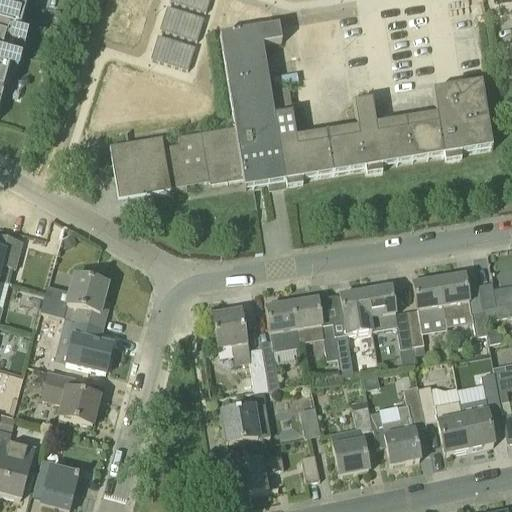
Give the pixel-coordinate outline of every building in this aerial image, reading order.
[(0,0),(0,105),(11,66),(0,63),(0,61),(5,44),(15,47),(28,0),(0,0)] [(205,16),(210,0),(169,0),(168,5),(205,16)] [(196,45),(203,22),(166,11),(159,34),(196,45)] [(242,184),(243,192),(243,194),(257,191),(282,187),(283,192),(299,190),(298,184),(362,174),(363,179),(379,177),(378,171),(443,160),(444,166),(460,164),(459,158),(491,153),(481,87),(431,95),(435,120),(375,130),(371,105),(352,108),(357,133),(295,143),(291,118),(292,118),(288,92),(268,95),(261,50),(280,47),(278,30),(218,40),(229,103),(237,101),(242,130),(177,141),(178,149),(162,152),(161,144),(128,149),(126,136),(124,137),(126,150),(96,155),(99,174),(112,172),(117,205),(150,199),(152,212),(154,212),(152,199),(170,196),(169,192),(208,186),(209,189),(242,184)] [(187,75),(194,51),(157,40),(150,63),(187,75)] [(65,243),(67,251),(76,248),(73,240),(65,243)] [(0,270),(14,274),(21,247),(0,241),(0,270)] [(444,323),(444,325),(470,320),(463,277),(461,277),(462,281),(438,284),(442,312),(444,323)] [(74,280),(69,296),(62,323),(63,323),(73,326),(101,333),(105,319),(99,318),(107,289),(74,280)] [(419,327),(444,323),(442,312),(438,284),(413,288),(413,285),(412,285),(416,315),(405,317),(411,352),(423,350),(421,339),(419,327)] [(482,314),(495,311),(492,295),(490,288),(478,290),(482,314)] [(364,296),(369,324),(371,337),(372,337),(372,336),(396,332),(399,354),(411,352),(405,317),(394,318),(389,289),(388,289),(388,293),(364,296)] [(495,311),(511,307),(511,290),(492,295),(495,311)] [(345,339),(346,339),(346,341),(371,337),(369,324),(364,296),(340,300),(339,297),(338,297),(345,339)] [(291,309),(295,335),(298,353),(299,352),(298,348),(322,344),(326,366),(337,364),(334,340),(332,329),(320,330),(315,300),(314,301),(315,305),(291,309)] [(511,307),(495,311),(482,314),(482,318),(484,326),(511,320),(511,307)] [(298,353),(295,335),(291,309),(266,313),(266,309),(264,309),(271,351),(260,353),(268,394),(279,393),(273,357),(298,353)] [(260,353),(247,355),(246,351),(247,351),(241,314),(231,316),(231,318),(211,321),(217,354),(231,352),(234,370),(249,367),(253,396),(268,394),(260,353)] [(486,339),(484,326),(482,318),(471,320),(472,328),(475,341),(486,339)] [(101,333),(73,326),(70,340),(73,341),(66,369),(104,378),(111,349),(98,345),(101,333)] [(487,334),(489,347),(501,345),(499,332),(487,334)] [(345,339),(334,340),(337,364),(339,383),(353,380),(352,379),(350,366),(346,341),(346,339),(345,339)] [(210,353),(198,355),(199,362),(212,360),(210,353)] [(383,367),(377,368),(379,376),(388,375),(388,370),(383,367)] [(511,367),(491,372),(493,378),(494,385),(511,381),(511,367)] [(98,402),(71,395),(74,384),(48,378),(42,404),(59,408),(58,422),(91,431),(98,402)] [(497,397),(494,385),(493,378),(480,380),(484,404),(459,409),(461,421),(468,455),(493,450),(486,417),(500,414),(499,410),(499,408),(497,397)] [(376,379),(361,382),(363,394),(378,391),(376,379)] [(511,381),(494,385),(497,397),(506,395),(511,393),(511,381)] [(461,421),(459,409),(458,406),(434,410),(429,390),(418,393),(425,428),(437,426),(444,460),(468,455),(461,421)] [(412,431),(425,428),(418,393),(417,393),(416,391),(402,394),(405,410),(396,412),(398,424),(381,427),(379,416),(368,418),(373,437),(376,453),(385,451),(389,471),(419,465),(413,435),(412,431)] [(506,395),(497,397),(499,408),(509,407),(506,395)] [(251,400),(253,411),(265,409),(264,398),(251,400)] [(350,407),(352,415),(367,412),(365,404),(350,407)] [(499,410),(500,414),(502,421),(511,419),(509,408),(499,410)] [(267,425),(255,427),(253,411),(221,417),(226,448),(269,441),(267,425)] [(320,439),(314,412),(298,415),(304,443),(320,439)] [(360,439),(373,437),(368,418),(367,412),(352,415),(355,433),(359,432),(360,439)] [(511,418),(511,419),(502,421),(507,449),(511,447),(511,418)] [(0,434),(11,438),(14,424),(1,420),(0,425),(0,434)] [(12,439),(0,435),(0,499),(20,504),(34,451),(10,445),(12,439)] [(368,475),(362,446),(332,451),(338,481),(368,475)] [(266,495),(263,478),(283,474),(280,460),(261,464),(260,464),(230,470),(236,502),(277,494),(277,493),(266,495)] [(319,485),(314,460),(300,463),(305,488),(319,485)] [(47,511),(69,511),(78,480),(49,472),(39,510),(47,511)]
